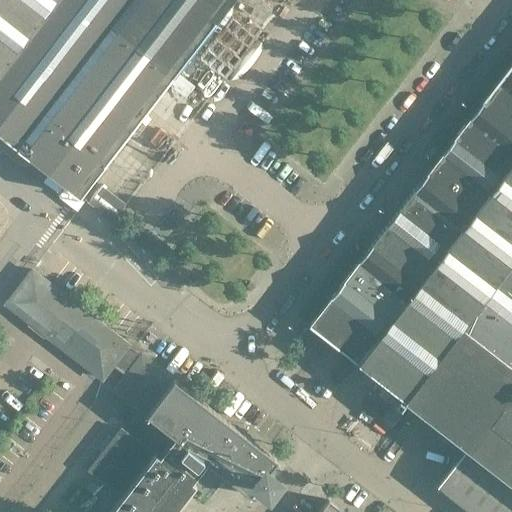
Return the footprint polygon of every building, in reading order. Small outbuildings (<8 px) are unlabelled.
[(176,68),(113,19),(127,0),(0,0),(0,133),(78,194),(176,68)] [(176,68),(229,0),(127,0),(113,19),(176,68)] [(407,399),(511,263),(511,61),(365,251),(413,288),(356,360),(407,399)] [(125,204),(102,185),(89,202),(113,220),(125,204)] [(356,360),(413,288),(365,251),(309,323),(356,360)] [(480,429),(511,387),(511,263),(407,399),(466,446),(480,429)] [(173,511),(189,493),(194,486),(205,494),(209,497),(219,484),(215,481),(222,473),(249,494),(254,488),(267,498),(283,476),(270,466),(276,459),(140,354),(127,345),(128,344),(32,270),(6,303),(102,378),(112,364),(125,374),(114,387),(147,412),(145,414),(174,436),(168,443),(164,440),(155,452),(121,426),(87,469),(121,496),(107,511),(173,511)] [(251,292),(256,286),(250,281),(245,287),(251,292)] [(310,347),(318,337),(306,327),(298,338),(310,347)] [(511,387),(480,429),(466,446),(511,481),(511,387)] [(511,511),(511,481),(466,446),(437,484),(473,511),(511,511)] [(343,511),(328,500),(318,511),(343,511)]
